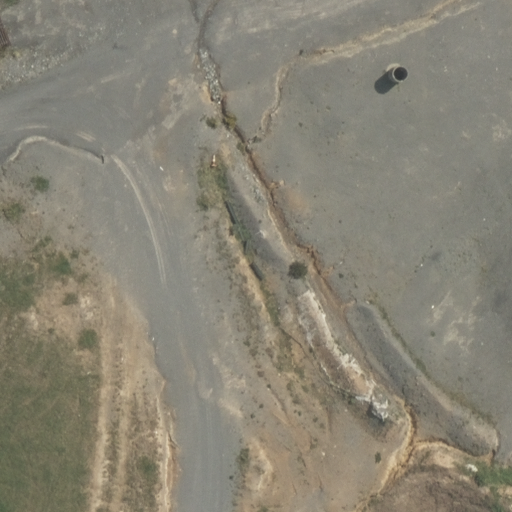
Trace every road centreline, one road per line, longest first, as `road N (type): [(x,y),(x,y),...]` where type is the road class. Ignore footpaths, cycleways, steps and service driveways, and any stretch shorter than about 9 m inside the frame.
road 1 (track): [(0,135),(431,0)]
road 2 (track): [(218,511),(226,417),(196,281),(123,93)]
